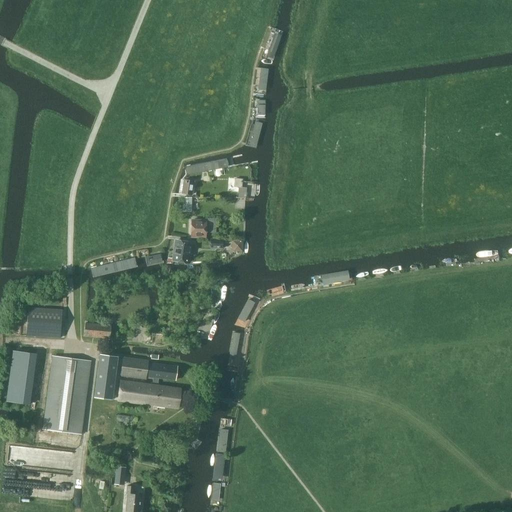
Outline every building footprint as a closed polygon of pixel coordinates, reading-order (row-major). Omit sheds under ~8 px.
[(264,57),(272,60),(282,32),(273,29),(264,57)] [(257,89),(265,90),(268,70),(260,68),(257,89)] [(246,145),(255,148),(262,123),(253,121),(246,145)] [(229,166),(227,159),(186,166),(186,174),(229,166)] [(181,194),(192,196),(195,181),(184,179),(181,194)] [(242,188),(243,179),(234,179),(234,187),(240,188),(242,188)] [(183,197),(182,212),(192,212),(192,197),(183,197)] [(191,221),(191,236),(210,237),(210,233),(216,233),(216,218),(206,218),(206,221),(191,221)] [(222,240),(210,239),(210,248),(222,249),(222,240)] [(243,240),(233,239),(233,249),(242,250),(243,240)] [(175,240),(172,261),(189,263),(192,243),(175,240)] [(163,263),(162,255),(145,257),(147,266),(163,263)] [(137,267),(135,258),(92,269),(94,278),(137,267)] [(347,280),(346,271),(322,275),(324,283),(347,280)] [(246,301),(237,319),(244,322),(253,305),(246,301)] [(26,335),(60,338),(62,310),(28,308),(26,335)] [(85,323),(84,337),(110,339),(111,325),(85,323)] [(163,335),(147,333),(146,344),(162,345),(163,335)] [(230,357),(236,358),(240,333),(234,333),(230,357)] [(33,354),(13,351),(6,402),(26,405),(33,354)] [(112,399),(117,357),(100,355),(95,397),(112,399)] [(43,429),(81,434),(90,361),(52,356),(43,429)] [(153,378),(158,378),(174,380),(176,366),(148,363),(148,361),(123,357),(121,374),(146,377),(146,375),(153,375),(153,378)] [(117,401),(119,401),(177,408),(179,388),(157,385),(158,378),(153,378),(152,382),(150,382),(150,384),(120,381),(117,401)] [(112,415),(91,414),(90,433),(111,434),(112,415)] [(220,429),(217,452),(225,452),(228,430),(220,429)] [(75,449),(12,446),(11,465),(73,468),(75,449)] [(217,455),(214,481),(221,482),(223,456),(217,455)] [(128,479),(129,467),(122,467),(115,466),(113,477),(110,477),(110,484),(120,485),(120,478),(128,479)] [(21,484),(21,482),(31,482),(31,477),(23,477),(24,473),(19,472),(19,468),(6,467),(5,482),(21,484)] [(188,471),(184,491),(191,492),(195,473),(188,471)] [(213,483),(211,505),(219,506),(221,484),(213,483)] [(127,486),(126,511),(140,511),(141,495),(133,495),(134,487),(127,486)]
